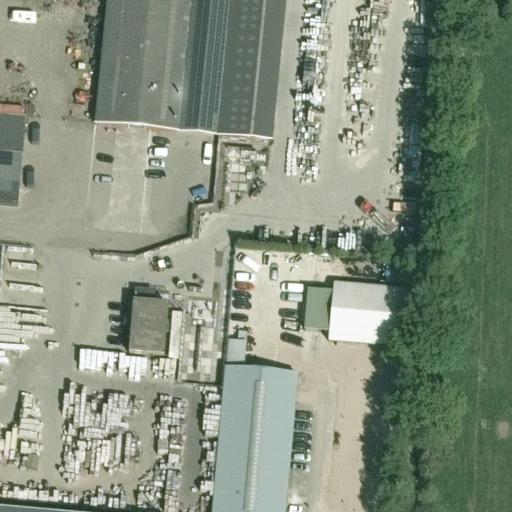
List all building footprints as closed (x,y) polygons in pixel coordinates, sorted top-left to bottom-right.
[(218,135),(229,0),(107,0),(95,124),(218,135)] [(229,0),(218,135),(270,139),(284,0),(229,0)] [(0,206),(17,208),(18,198),(25,120),(25,118),(0,116),(0,206)] [(249,166),(250,153),(233,152),(232,165),(249,166)] [(328,344),(405,351),(410,293),(333,286),(332,295),(308,293),(304,333),(329,335),(328,344)] [(163,358),(167,307),(133,304),(128,355),(163,358)] [(225,370),(211,511),(284,511),(297,377),(243,372),(246,344),(227,343),(225,370)] [(358,360),(378,360),(378,350),(358,350),(358,360)]
